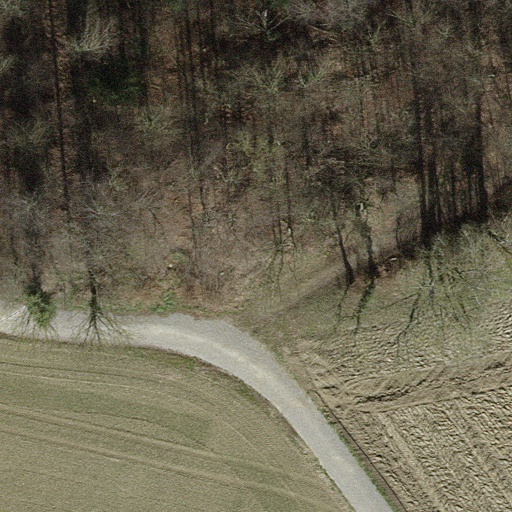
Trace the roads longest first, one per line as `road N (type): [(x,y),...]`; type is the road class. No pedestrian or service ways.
road 1 (track): [(366,511),(277,392),(201,323),(56,319),(0,306)]
road 2 (track): [(511,170),(342,268),(201,323)]
